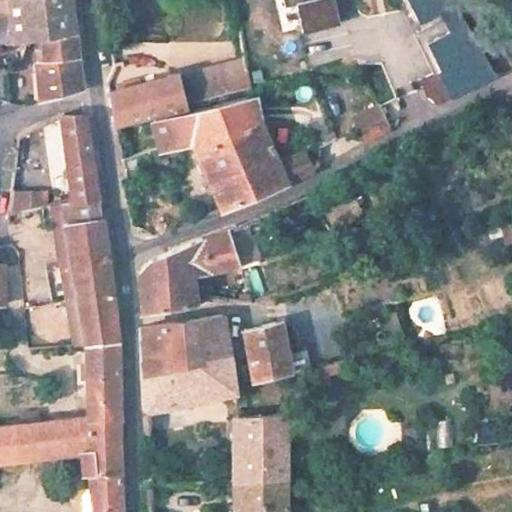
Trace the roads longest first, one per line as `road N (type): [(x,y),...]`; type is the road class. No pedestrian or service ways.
road 1 (residential): [(511,87),(124,259)]
road 2 (residential): [(124,259),(131,511)]
road 3 (residential): [(92,97),(124,259)]
